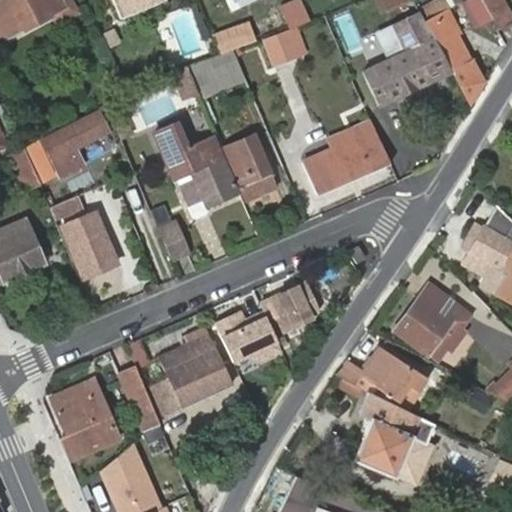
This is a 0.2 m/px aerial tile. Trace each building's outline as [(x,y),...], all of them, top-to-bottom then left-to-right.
[(0,0),(0,39),(62,7),(59,0),(0,0)] [(111,0),(120,19),(161,0),(111,0)] [(376,0),(382,13),(412,0),(376,0)] [(424,20),(443,10),(437,0),(433,0),(418,9),(418,10),(424,20)] [(483,0),(500,28),(511,22),(498,0),(483,0)] [(458,31),(445,8),(443,10),(424,20),(436,42),(451,69),(453,73),(469,105),(484,81),(472,58),(470,59),(454,32),(458,31)] [(380,108),(453,73),(451,69),(436,42),(424,20),(418,10),(392,22),(405,50),(362,70),(380,108)] [(256,39),(249,21),(212,34),(221,52),(233,48),(256,39)] [(303,50),(293,25),(287,27),(296,53),(303,50)] [(261,37),(271,63),(296,53),(287,27),(261,37)] [(238,51),(194,63),(203,96),(247,84),(238,51)] [(189,66),(169,76),(183,104),(203,95),(189,66)] [(98,112),(42,141),(51,157),(106,130),(98,112)] [(153,131),(167,164),(183,158),(202,204),(235,190),(212,136),(187,146),(177,121),(153,131)] [(358,142),(304,165),(318,198),(353,183),(351,178),(370,170),(373,174),(391,166),(373,125),(354,134),(358,142)] [(223,146),(245,197),(274,185),(253,134),(223,146)] [(112,135),(83,151),(88,159),(117,143),(112,135)] [(43,182),(53,178),(41,144),(31,147),(43,182)] [(39,184),(24,149),(10,154),(25,191),(39,184)] [(351,178),(353,183),(373,174),(370,170),(351,178)] [(511,220),(498,207),(463,265),(484,278),(479,285),(494,295),(493,297),(511,308),(511,220)] [(62,226),(84,275),(118,261),(96,210),(62,226)] [(179,219),(159,227),(172,262),(193,254),(179,219)] [(0,230),(0,281),(43,264),(24,220),(0,230)] [(394,326),(432,354),(435,350),(439,352),(445,344),(440,340),(463,307),(427,280),(394,326)] [(318,311),(305,283),(260,305),(263,311),(275,337),(312,319),(318,311)] [(275,337),(263,311),(244,320),(239,311),(214,323),(232,361),(253,352),(257,360),(281,349),(275,337)] [(160,415),(231,385),(206,326),(186,335),(189,342),(160,355),(169,378),(149,387),(160,415)] [(346,360),(334,376),(372,394),(375,387),(395,398),(406,381),(417,387),(425,375),(378,347),(375,353),(364,370),(360,368),(346,360)] [(370,350),(360,368),(364,370),(375,353),(370,350)] [(143,429),(160,422),(134,364),(117,371),(143,429)] [(511,404),(511,372),(499,386),(494,384),(490,395),(511,404)] [(406,381),(395,398),(405,405),(417,387),(406,381)] [(49,397),(65,436),(60,437),(69,457),(116,436),(105,410),(98,413),(83,383),(49,397)] [(410,437),(366,417),(357,439),(361,441),(354,459),(393,475),(410,437)] [(141,430),(148,446),(167,439),(160,422),(143,429),(141,430)] [(129,442),(98,470),(116,511),(151,511),(159,508),(129,442)] [(511,466),(500,460),(495,473),(511,481),(511,466)] [(387,511),(293,476),(276,511),(387,511)]
